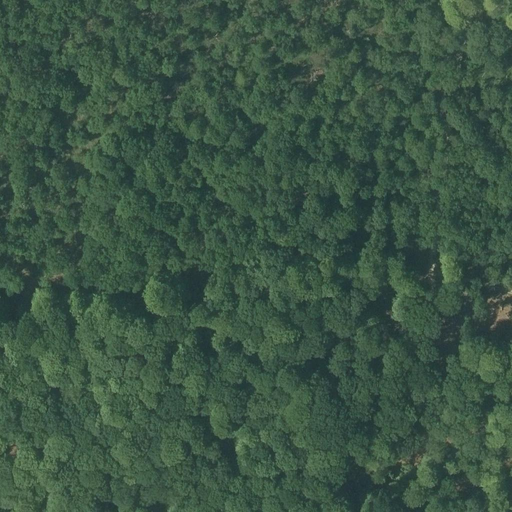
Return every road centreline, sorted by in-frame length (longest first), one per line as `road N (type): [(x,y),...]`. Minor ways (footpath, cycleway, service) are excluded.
road 1 (track): [(433,270),(402,373),(379,414),(311,483),(252,511)]
road 2 (track): [(433,270),(453,71),(478,0)]
